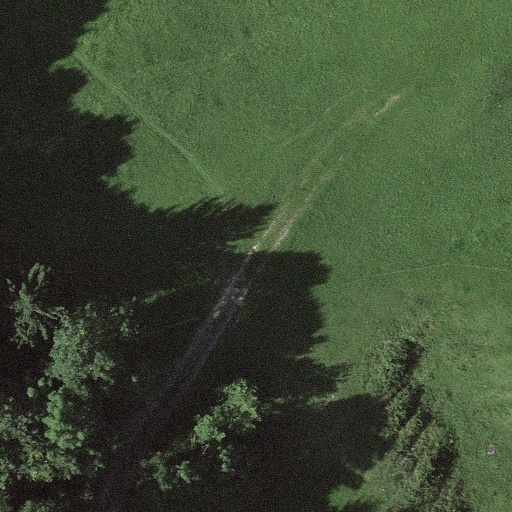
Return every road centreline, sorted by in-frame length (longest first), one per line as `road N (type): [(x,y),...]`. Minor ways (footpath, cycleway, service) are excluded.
road 1 (track): [(305,170),(110,511)]
road 2 (track): [(511,15),(440,61),(305,170)]
